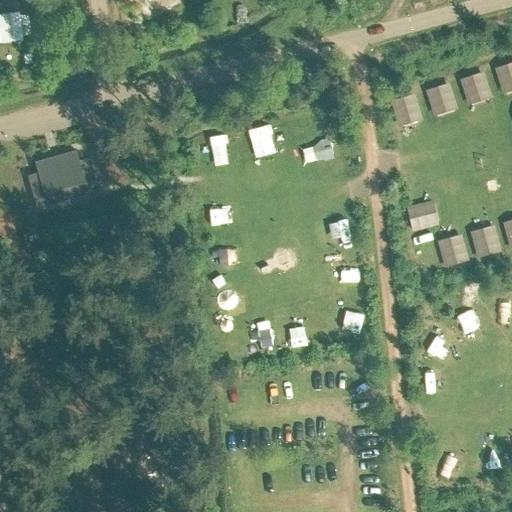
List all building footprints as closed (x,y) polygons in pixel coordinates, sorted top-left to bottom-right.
[(240,118),(230,131),(244,141),(254,129),(240,118)] [(27,178),(36,211),(97,193),(88,160),(79,162),(76,152),(34,165),(37,175),(27,178)] [(46,253),(41,233),(23,237),(28,258),(46,253)] [(288,244),(289,263),(308,262),(306,243),(288,244)] [(317,284),(296,283),(295,303),(316,304),(317,284)] [(257,307),(235,311),(240,335),(262,330),(257,307)]
